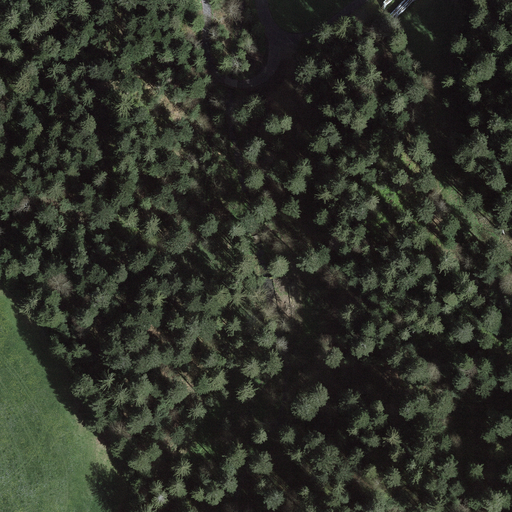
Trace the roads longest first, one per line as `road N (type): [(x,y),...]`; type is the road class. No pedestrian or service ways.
road 1 (track): [(257,76),(265,194),(298,307),(287,347),(228,443),(205,511)]
road 2 (track): [(440,0),(432,164),(460,262),(511,333)]
road 3 (residential): [(205,0),(207,57),(219,78),(257,76),(279,33)]
